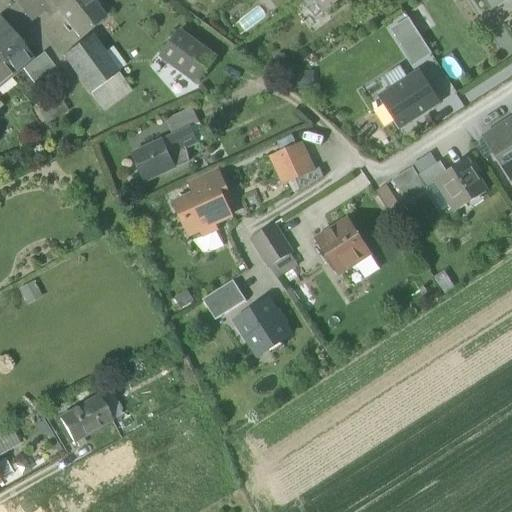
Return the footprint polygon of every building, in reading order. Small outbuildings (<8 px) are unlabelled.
[(17,0),(33,21),(45,12),(39,4),(36,0),(17,0)] [(44,0),(47,0),(56,10),(69,0),(36,0),(39,4),(44,0)] [(45,12),(50,18),(57,12),(56,10),(47,0),(44,0),(39,4),(45,12)] [(104,18),(90,0),(69,0),(56,10),(57,12),(78,38),(87,32),(104,18)] [(301,0),(316,19),(326,11),(316,0),(301,0)] [(316,0),(326,11),(340,0),(316,0)] [(511,0),(482,0),(491,12),(510,0),(511,0)] [(0,18),(0,59),(12,74),(21,67),(32,59),(0,18)] [(395,35),(412,24),(409,19),(392,30),(395,35)] [(412,24),(395,35),(415,65),(432,55),(412,24)] [(160,59),(197,87),(218,59),(180,31),(160,59)] [(64,56),(90,94),(102,85),(117,74),(91,37),(64,56)] [(21,67),(35,85),(56,70),(44,55),(35,61),(32,59),(21,67)] [(0,85),(13,75),(12,74),(0,59),(0,85)] [(384,78),(393,92),(409,81),(400,67),(384,78)] [(102,85),(114,102),(129,91),(117,74),(102,85)] [(308,74),(294,74),(293,89),(308,89),(308,74)] [(393,92),(381,99),(400,128),(439,103),(420,74),(409,81),(393,92)] [(114,102),(102,85),(90,94),(102,110),(114,102)] [(198,144),(206,140),(190,109),(165,121),(174,138),(191,129),(198,144)] [(495,155),(511,181),(511,121),(485,139),(495,155)] [(163,143),(170,157),(198,144),(191,129),(174,138),(163,143)] [(495,155),(485,139),(475,145),(485,161),(495,155)] [(133,156),(146,184),(176,169),(170,157),(163,143),(163,142),(133,156)] [(272,159),(284,185),(295,180),(313,172),(301,146),(272,159)] [(412,166),(413,169),(419,177),(438,165),(431,154),(412,166)] [(451,197),(460,211),(487,194),(467,162),(448,174),(440,179),(441,180),(451,197)] [(419,177),(426,189),(441,180),(440,179),(448,174),(441,163),(438,165),(419,177)] [(325,179),(320,169),(313,172),(295,180),(301,194),(325,179)] [(428,192),(426,189),(419,177),(413,169),(393,182),(408,205),(428,192)] [(188,184),(194,197),(223,184),(217,171),(188,184)] [(426,189),(428,192),(437,206),(451,197),(441,180),(426,189)] [(232,218),(223,200),(220,192),(225,190),(223,184),(194,197),(175,206),(183,223),(186,222),(187,223),(188,222),(194,235),(232,218)] [(400,207),(387,186),(377,192),(390,213),(400,207)] [(229,198),(225,190),(220,192),(223,200),(229,198)] [(317,242),(338,275),(355,264),(369,255),(371,254),(349,221),(317,242)] [(270,268),(271,268),(293,254),(274,226),(252,240),(270,268)] [(217,232),(194,242),(207,256),(224,248),(217,232)] [(378,268),(369,255),(355,264),(364,277),(378,268)] [(291,256),(271,268),(279,280),(298,267),(291,256)] [(445,298),(457,290),(444,271),(433,279),(445,298)] [(203,302),(216,322),(246,302),(234,282),(203,302)] [(174,299),(182,311),(196,303),(188,291),(174,299)] [(269,350),(271,354),(282,347),(280,343),(290,337),(268,302),(237,322),(256,352),(266,346),(268,350),(269,350)] [(266,346),(256,352),(259,357),(268,350),(266,346)] [(24,365),(29,392),(55,387),(50,360),(24,365)] [(109,392),(98,399),(111,421),(122,415),(109,392)] [(60,420),(73,443),(111,421),(98,399),(60,420)] [(0,434),(0,457),(21,445),(12,428),(5,432),(0,434)] [(4,458),(0,460),(0,482),(13,475),(4,458)]
